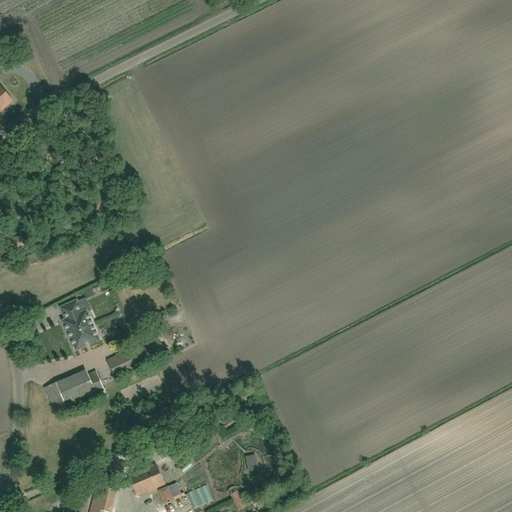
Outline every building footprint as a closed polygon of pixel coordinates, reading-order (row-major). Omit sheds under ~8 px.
[(0,112),(14,101),(0,84),(0,112)] [(0,245),(2,252),(23,246),(20,235),(0,240),(0,245)] [(38,260),(42,259),(40,252),(22,258),(26,267),(39,263),(38,260)] [(63,321),(69,335),(76,351),(100,340),(88,312),(83,314),(77,300),(61,308),(64,314),(65,313),(68,318),(63,321)] [(116,378),(167,355),(158,337),(107,360),(116,378)] [(55,413),(105,391),(96,371),(88,374),(86,370),(44,388),(55,413)] [(205,425),(203,429),(205,433),(209,435),(213,433),(215,429),(213,425),(209,423),(205,425)] [(149,441),(160,436),(158,432),(147,436),(149,441)] [(132,461),(149,454),(144,440),(126,447),(132,461)] [(255,456),(246,457),(249,471),(258,470),(255,456)] [(138,495),(165,484),(157,464),(129,475),(138,495)] [(117,487),(119,479),(100,474),(89,511),(111,511),(118,488),(117,487)] [(185,480),(187,490),(201,487),(199,477),(185,480)] [(176,484),(160,491),(165,504),(168,502),(169,504),(171,503),(170,502),(182,497),(176,484)] [(187,497),(180,499),(183,508),(189,506),(187,497)] [(245,508),(242,502),(237,505),(240,511),(245,508)]
